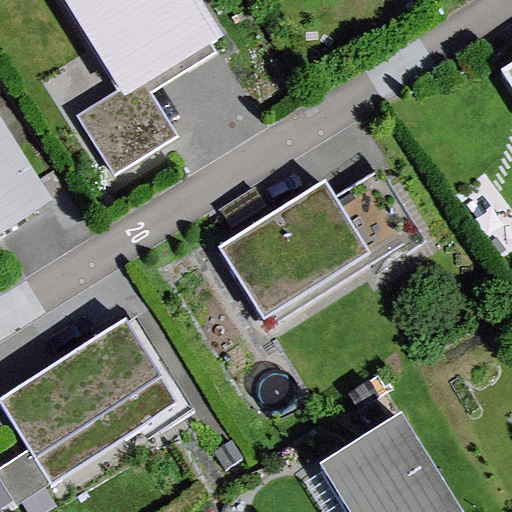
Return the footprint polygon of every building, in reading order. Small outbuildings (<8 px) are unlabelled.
[(211,52),(180,0),(38,0),(97,99),(70,115),(106,177),(159,146),(131,98),(211,52)] [(511,64),(489,79),(511,114),(511,64)] [(0,234),(36,212),(0,150),(0,234)] [(403,239),(362,179),(316,210),(296,181),(186,256),(246,345),(403,239)] [(183,412),(127,321),(0,397),(0,432),(40,498),(183,412)] [(511,392),(511,393),(511,452),(500,461),(511,479),(511,392)] [(456,511),(407,426),(310,481),(328,511),(456,511)]
